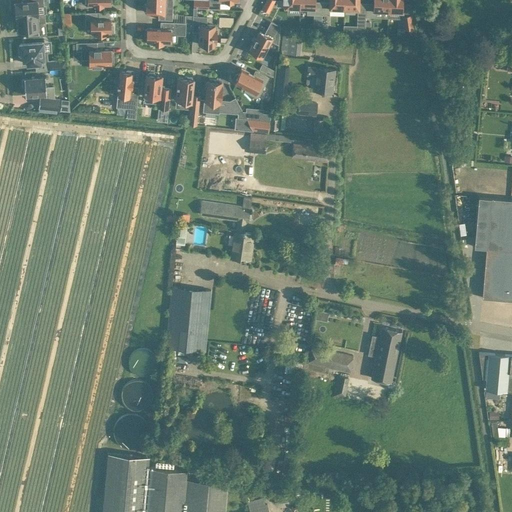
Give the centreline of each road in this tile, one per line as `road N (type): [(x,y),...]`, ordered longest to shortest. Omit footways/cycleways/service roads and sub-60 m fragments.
road 1 (unclassified): [(511,334),(334,299),(328,151)]
road 2 (residential): [(253,0),(226,52),(214,59),(134,49),(130,0)]
